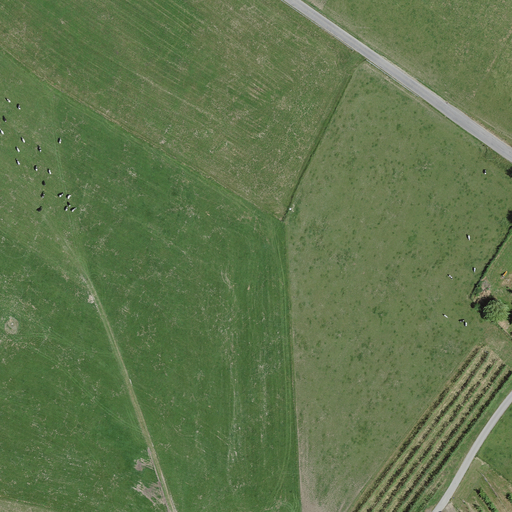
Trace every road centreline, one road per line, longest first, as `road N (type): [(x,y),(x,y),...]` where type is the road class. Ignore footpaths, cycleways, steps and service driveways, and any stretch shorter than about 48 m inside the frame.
road 1 (tertiary): [(511,154),(291,0)]
road 2 (residential): [(511,396),(436,511)]
